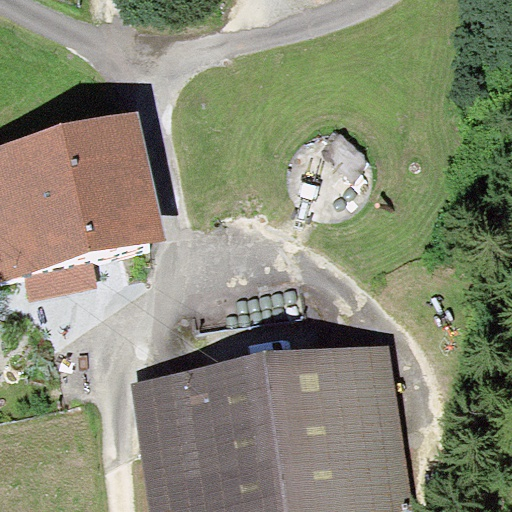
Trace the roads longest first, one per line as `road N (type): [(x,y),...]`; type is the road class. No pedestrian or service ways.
road 1 (track): [(119,511),(111,377),(176,279),(180,252),(145,59)]
road 2 (track): [(145,59),(206,54),(366,0)]
road 3 (track): [(0,0),(28,20),(145,59)]
